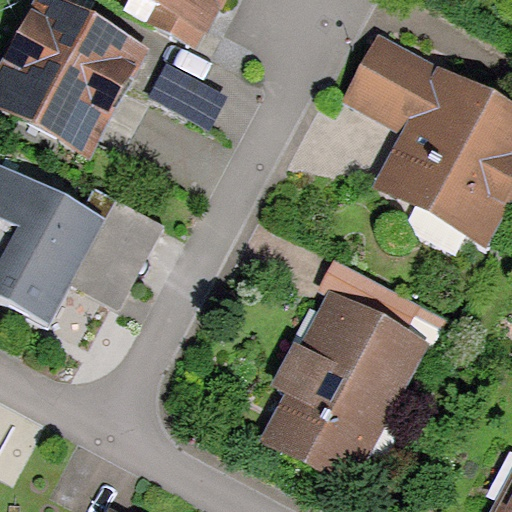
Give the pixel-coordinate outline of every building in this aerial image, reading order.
[(51,0),(35,0),(0,62),(0,114),(91,166),(153,57),(51,0)] [(112,0),(203,44),(224,0),(112,0)] [(404,137),(370,205),(485,262),(511,206),(511,110),(365,38),(333,102),(404,137)] [(0,255),(0,308),(45,334),(109,222),(0,160),(0,227),(12,234),(0,255)] [(126,216),(90,301),(130,318),(166,233),(126,216)] [(335,263),(247,440),(366,499),(454,322),(335,263)] [(511,511),(511,491),(501,511),(511,511)] [(115,511),(98,503),(93,511),(115,511)]
